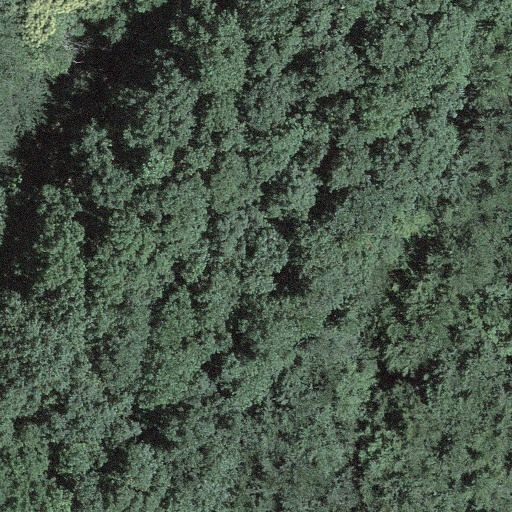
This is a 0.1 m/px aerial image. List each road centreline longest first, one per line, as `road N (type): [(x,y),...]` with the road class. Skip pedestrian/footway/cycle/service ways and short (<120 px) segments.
road 1 (track): [(452,0),(446,91),(366,291),(359,329),(369,350),(389,352),(511,235)]
road 2 (track): [(130,0),(0,239)]
